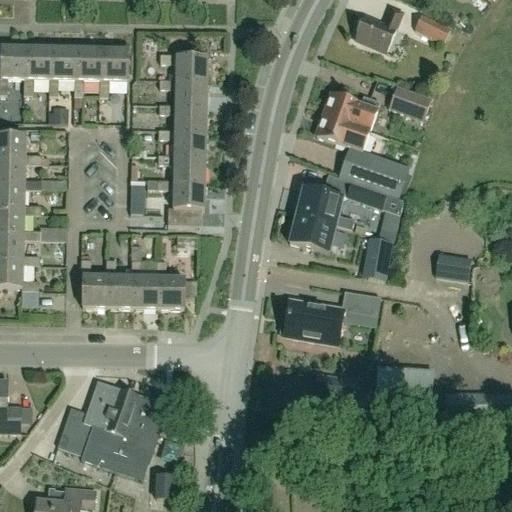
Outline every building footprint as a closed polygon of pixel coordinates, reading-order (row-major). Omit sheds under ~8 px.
[(434,4),(423,6),(426,16),(436,14),(434,4)] [(357,41),(355,45),(386,58),(403,19),(392,13),(385,30),(376,26),(375,29),(364,24),(363,28),(359,27),(354,39),(357,41)] [(442,47),(450,32),(422,19),(414,34),(442,47)] [(26,53),(1,52),(0,73),(0,100),(7,100),(8,84),(24,84),(25,84),(26,53)] [(51,53),(26,53),(25,84),(24,84),(23,100),(32,101),(33,84),(49,85),(51,85),(51,53)] [(76,54),(51,53),(51,85),(49,85),(49,101),(58,101),(58,85),(74,85),(75,85),(76,54)] [(101,55),(76,54),(75,85),(74,85),(74,102),(83,102),(83,86),(99,86),(100,86),(101,55)] [(128,55),(101,55),(100,86),(99,86),(99,102),(108,102),(108,86),(127,87),(128,55)] [(176,88),(207,88),(207,62),(178,62),(178,60),(160,59),(160,69),(176,69),(176,86),(176,88)] [(175,112),(206,113),(207,88),(176,88),(176,86),(159,86),(159,94),(175,94),(175,111),(175,112)] [(388,113),(423,126),(431,104),(396,90),(388,113)] [(210,95),(209,112),(222,113),(222,95),(210,95)] [(333,98),(325,120),(369,136),(380,106),(363,100),(360,108),(333,98)] [(120,130),(121,107),(98,106),(98,119),(109,119),(108,130),(120,130)] [(175,137),(206,138),(206,113),(175,112),(175,111),(159,110),(159,120),(175,120),(175,136),(175,137)] [(130,114),(130,128),(152,129),(153,115),(130,114)] [(48,116),(48,127),(50,127),(68,128),(68,116),(48,116)] [(369,136),(325,120),(317,142),(347,153),(348,152),(350,153),(339,184),(346,186),(383,199),(398,205),(410,174),(363,157),(370,137),(369,136)] [(174,162),(205,163),(206,138),(175,137),(175,136),(159,135),(158,145),(175,145),(174,160),(174,162)] [(26,142),(0,141),(0,166),(26,167),(26,169),(41,170),(42,161),(26,160),(26,142)] [(174,188),(205,189),(205,163),(174,162),(174,160),(158,160),(158,170),(174,170),(174,186),(174,188)] [(26,167),(0,166),(0,192),(25,193),(25,195),(41,195),(41,186),(25,185),(26,169),(26,167)] [(168,231),(202,231),(202,215),(204,215),(205,189),(174,188),(174,186),(157,186),(136,186),(133,186),(132,195),(174,196),(173,214),(168,214),(168,231)] [(346,186),(342,199),(379,212),(383,199),(346,186)] [(25,193),(0,192),(0,217),(25,218),(25,220),(41,220),(41,211),(25,211),(25,195),(25,193)] [(343,204),(303,194),(296,220),(336,231),(351,234),(354,224),(339,220),(343,204)] [(25,218),(0,217),(0,242),(24,244),(24,246),(40,246),(41,236),(25,236),(25,220),(25,218)] [(336,231),(296,220),(289,248),(329,258),(336,231)] [(127,221),(126,235),(163,235),(163,221),(127,221)] [(62,248),(63,237),(41,236),(41,248),(62,248)] [(24,244),(0,242),(0,268),(24,269),(24,271),(40,271),(40,262),(24,261),(24,246),(24,244)] [(174,277),(191,276),(190,242),(173,243),(174,277)] [(392,247),(373,244),(368,268),(388,271),(392,247)] [(132,314),(157,314),(158,283),(156,283),(141,283),(141,267),(140,267),(140,250),(132,250),(131,282),(133,282),(132,314)] [(438,259),(435,281),(447,283),(450,261),(438,259)] [(82,313),(107,314),(107,281),(106,281),(90,281),(91,265),(81,265),(81,283),(82,284),(82,313)] [(107,314),(132,314),(133,282),(131,282),(115,282),(116,266),(106,266),(106,281),(107,281),(107,314)] [(158,283),(157,314),(184,315),(184,298),(196,298),(197,285),(184,284),(166,284),(166,267),(157,267),(156,283),(158,283)] [(24,269),(0,268),(0,293),(21,294),(21,296),(39,296),(39,286),(23,286),(24,271),(24,269)] [(492,268),(466,269),(467,294),(493,293),(492,268)] [(38,286),(61,284),(60,273),(37,274),(38,286)] [(342,315),(290,306),(287,325),(282,324),(280,338),(284,339),(284,342),(337,352),(343,316),(377,322),(380,302),(345,296),(342,315)] [(429,375),(377,372),(373,422),(425,426),(429,375)] [(317,378),(313,398),(353,405),(356,385),(317,378)] [(0,438),(20,439),(21,412),(7,412),(8,386),(0,385),(0,438)] [(152,457),(158,438),(168,411),(137,401),(137,400),(98,386),(86,419),(71,414),(58,452),(82,460),(81,464),(136,483),(146,455),(152,457)] [(511,397),(443,397),(441,421),(511,423),(511,397)] [(107,492),(130,494),(131,483),(108,480),(107,492)] [(172,481),(157,481),(156,503),(171,504),(172,481)] [(66,493),(65,508),(37,505),(36,511),(79,511),(80,510),(94,511),(95,495),(66,493)]
